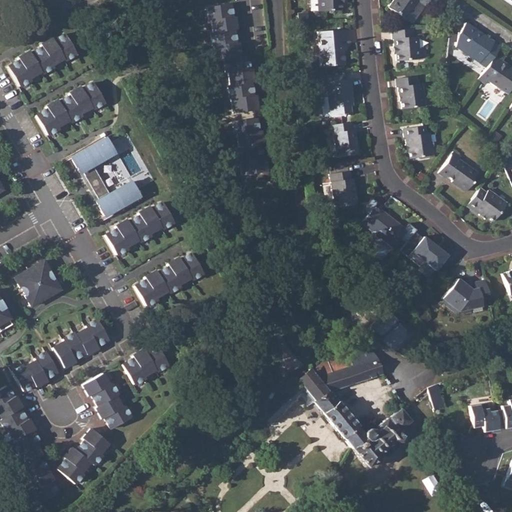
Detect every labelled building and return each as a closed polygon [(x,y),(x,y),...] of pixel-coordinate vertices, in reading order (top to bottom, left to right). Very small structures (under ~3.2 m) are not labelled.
[(316,0),(317,11),(339,10),(339,3),(338,0),(316,0)] [(392,0),(387,7),(405,20),(418,2),(424,6),(428,0),(392,0)] [(405,20),(411,24),(424,6),(418,2),(405,20)] [(228,4),(206,7),(208,20),(210,20),(212,33),(210,34),(211,47),(213,46),(215,61),(223,60),(225,73),(227,73),(229,86),(226,86),(228,99),(230,99),(232,114),(255,111),(253,96),(251,96),(249,83),(251,83),(249,70),(247,70),(245,57),(238,58),(236,43),(234,43),(232,30),(234,30),(233,17),(230,17),(228,4)] [(465,23),(456,35),(454,46),(485,67),(493,55),(499,46),(488,39),(487,41),(484,39),(486,37),(465,23)] [(411,29),(390,31),(391,39),(393,39),(393,47),(394,46),(395,53),(396,61),(418,59),(417,46),(416,46),(414,37),(411,37),(411,29)] [(343,30),(317,32),(320,67),(342,65),(341,51),(340,51),(339,44),(344,43),(343,30)] [(17,60),(6,66),(17,86),(29,80),(27,77),(39,71),(40,73),(51,66),(50,64),(62,58),(63,60),(74,53),(63,34),(52,40),(51,38),(39,45),(40,47),(29,53),(28,51),(16,58),(17,60)] [(485,67),(477,79),(484,84),(486,81),(506,94),(511,85),(511,71),(499,62),(500,60),(493,55),(485,67)] [(499,62),(511,71),(511,69),(511,68),(500,60),(499,62)] [(329,75),(330,82),(336,81),(345,80),(344,73),(329,75)] [(414,76),(394,79),(395,87),(396,87),(398,95),(399,95),(400,101),(401,109),(423,106),(421,93),(420,94),(418,84),(415,84),(414,76)] [(302,77),(291,78),(292,87),(303,85),(302,77)] [(330,82),(322,83),(324,91),(326,91),(327,97),(330,117),(350,115),(349,106),(348,103),(352,103),(349,80),(345,80),(336,81),(330,82)] [(45,109),(34,115),(45,135),(56,128),(55,126),(67,120),(68,122),(79,115),(78,113),(89,107),(91,109),(102,102),(91,83),(80,89),(78,87),(67,94),(68,96),(57,102),(55,100),(44,107),(45,109)] [(320,100),(322,116),(324,117),(330,117),(327,97),(321,98),(320,100)] [(254,119),(231,122),(233,135),(236,135),(238,148),(235,148),(237,161),(238,161),(240,176),(264,173),(262,158),(259,158),(257,145),(260,145),(258,132),(256,132),(254,119)] [(332,133),(335,153),(335,157),(348,155),(353,154),(357,154),(354,134),(352,134),(351,130),(350,122),(328,125),(329,134),(332,133)] [(428,133),(424,133),(423,126),(402,129),(403,137),(404,137),(406,145),(407,145),(408,151),(409,159),(431,155),(428,133)] [(68,155),(69,158),(99,141),(107,156),(111,154),(101,136),(68,155)] [(96,200),(94,201),(102,216),(132,199),(124,185),(107,194),(92,165),(107,156),(99,141),(69,158),(78,173),(80,171),(96,200)] [(450,155),(457,160),(460,157),(452,152),(450,155)] [(450,155),(437,173),(444,178),(446,176),(451,181),(450,182),(465,191),(471,182),(470,181),(475,173),(457,160),(450,155)] [(511,167),(506,156),(499,159),(504,170),(511,167)] [(348,171),(328,175),(334,208),(353,204),(350,188),(353,187),(351,178),(349,178),(348,171)] [(124,185),(132,199),(102,216),(104,219),(138,200),(128,182),(124,185)] [(478,188),(465,205),(472,211),(473,210),(479,214),(480,213),(485,217),(492,221),(505,203),(495,195),(494,196),(486,190),(484,193),(478,188)] [(114,229),(102,236),(114,255),(125,249),(124,247),(135,240),(136,242),(148,236),(147,234),(158,227),(159,229),(171,223),(160,203),(148,209),(147,207),(136,214),(137,216),(125,222),(124,220),(113,227),(114,229)] [(405,230),(380,210),(377,213),(371,209),(360,223),(371,232),(371,234),(377,239),(379,238),(391,248),(405,230)] [(421,238),(414,232),(399,250),(407,256),(411,252),(434,271),(447,255),(422,236),(421,238)] [(143,280),(132,287),(143,306),(154,300),(153,298),(164,291),(166,293),(177,287),(176,285),(187,278),(188,280),(200,274),(189,254),(177,261),(176,259),(165,265),(166,267),(154,274),(153,272),(142,278),(143,280)] [(40,261),(12,277),(18,288),(28,306),(56,290),(51,279),(50,279),(40,261)] [(511,268),(500,273),(507,294),(511,292),(511,268)] [(471,289),(457,278),(438,301),(457,316),(470,313),(470,310),(490,305),(485,279),(474,282),(475,288),(471,289)] [(416,315),(424,324),(431,318),(425,311),(427,309),(423,306),(416,315)] [(395,351),(413,332),(387,307),(369,325),(395,351)] [(0,329),(9,324),(0,309),(0,329)] [(319,317),(328,340),(340,335),(331,312),(319,317)] [(50,351),(62,370),(73,364),(72,362),(83,355),(85,357),(96,351),(95,349),(106,342),(95,322),(84,329),(85,331),(73,337),(72,335),(61,342),(62,344),(50,351)] [(131,359),(119,365),(130,385),(142,379),(140,376),(152,370),(153,372),(165,365),(153,346),(142,352),(141,350),(129,357),(131,359)] [(312,402),(321,413),(341,439),(342,438),(349,448),(364,436),(361,432),(328,391),(381,374),(376,360),(370,349),(350,358),(347,351),(326,359),(326,360),(311,371),(297,383),(313,401),(312,402)] [(19,365),(8,372),(19,392),(31,385),(32,387),(43,381),(42,378),(54,372),(43,352),(31,359),(32,361),(21,368),(19,365)] [(509,356),(500,360),(503,368),(511,365),(509,356)] [(295,379),(297,383),(311,371),(308,368),(295,379)] [(99,374),(79,385),(86,397),(88,395),(94,407),(92,408),(99,419),(101,418),(108,430),(127,418),(121,407),(118,408),(112,397),(114,395),(108,384),(105,385),(99,374)] [(263,416),(272,426),(299,399),(306,407),(312,402),(313,401),(297,383),(293,387),(286,393),(288,395),(272,410),(270,409),(263,416)] [(436,384),(426,387),(428,397),(438,394),(436,384)] [(291,385),(284,391),(286,393),(293,387),(291,385)] [(3,386),(0,387),(0,427),(2,431),(5,430),(11,442),(9,443),(16,454),(12,456),(19,468),(16,469),(30,492),(27,493),(34,504),(53,493),(47,482),(49,481),(36,458),(38,456),(32,445),(35,443),(29,432),(31,430),(24,419),(22,420),(16,409),(18,407),(11,396),(9,397),(3,386)] [(429,399),(432,409),(442,406),(439,395),(429,399)] [(511,421),(511,398),(507,400),(508,405),(500,406),(500,409),(494,410),(497,430),(511,427),(511,422),(511,421)] [(486,403),(468,406),(472,427),(481,426),(482,432),(497,430),(494,410),(487,411),(486,403)] [(364,436),(349,448),(365,467),(379,456),(377,453),(392,442),(397,442),(401,439),(402,433),(399,431),(411,421),(400,408),(388,418),(387,417),(376,426),(378,428),(373,432),(371,429),(366,428),(361,432),(364,436)] [(62,460),(54,470),(71,484),(79,474),(77,473),(86,463),(90,466),(98,456),(96,454),(105,444),(88,429),(79,439),(81,441),(72,451),(69,448),(60,458),(62,460)] [(475,493),(483,496),(486,490),(478,486),(475,493)]
